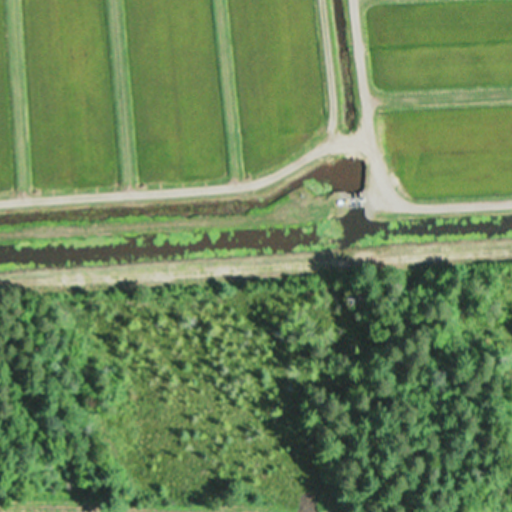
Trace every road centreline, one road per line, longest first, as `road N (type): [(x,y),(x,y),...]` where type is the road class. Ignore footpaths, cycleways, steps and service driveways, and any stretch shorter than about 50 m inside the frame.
road 1 (track): [(385,224),(371,173),(353,0)]
road 2 (track): [(511,234),(385,224)]
